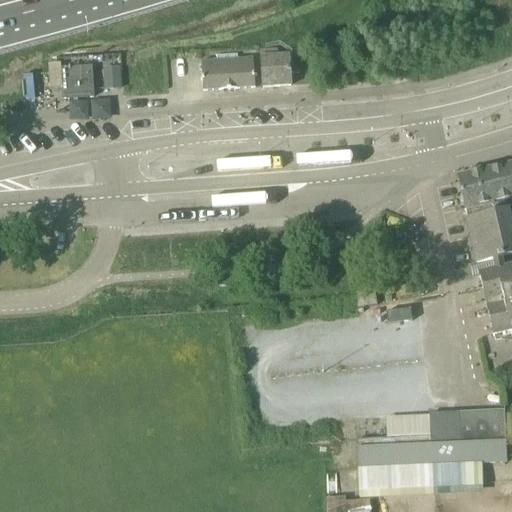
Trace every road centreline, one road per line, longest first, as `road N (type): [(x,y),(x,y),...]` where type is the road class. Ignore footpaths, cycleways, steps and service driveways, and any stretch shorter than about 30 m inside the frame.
road 1 (tertiary): [(511,94),(359,127),(166,141),(109,153)]
road 2 (tertiary): [(111,192),(354,173),(511,135)]
road 3 (unclassified): [(0,304),(67,294),(89,279),(114,229),(111,192)]
